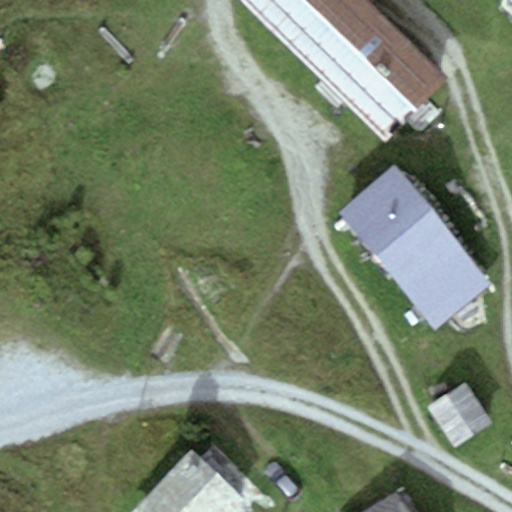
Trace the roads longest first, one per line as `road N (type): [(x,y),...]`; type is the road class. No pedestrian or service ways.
road 1 (track): [(511,503),(350,417),(228,389),(75,406),(0,426)]
road 2 (track): [(428,461),(374,337),(317,249),(295,142),(223,34),(220,0)]
road 3 (track): [(511,225),(453,66),(381,0)]
